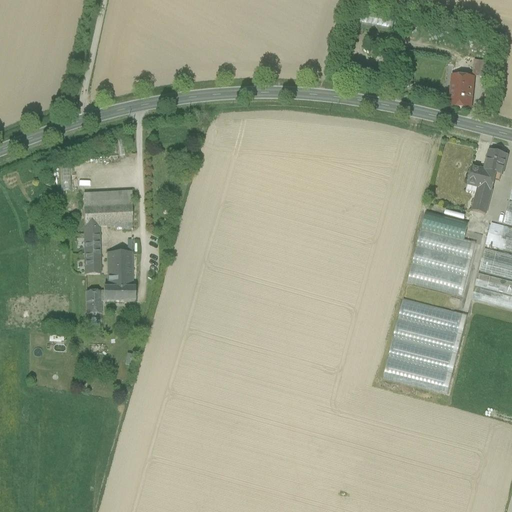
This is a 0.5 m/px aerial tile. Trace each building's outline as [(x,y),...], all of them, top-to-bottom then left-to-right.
[(360,27),(391,28),(391,20),(360,19),(360,27)] [(482,78),(485,63),(474,60),(471,76),(482,78)] [(462,75),(463,62),(455,62),(454,75),(462,75)] [(465,86),(452,85),(451,93),(472,94),(472,87),(465,86)] [(472,94),(451,93),(449,107),(470,110),(472,94)] [(507,156),(490,151),(485,171),(495,174),(502,175),(507,156)] [(58,168),(59,191),(70,191),(69,167),(58,168)] [(482,170),(471,167),(467,184),(478,187),(482,170)] [(485,171),(482,170),(478,187),(491,191),(495,174),(485,171)] [(491,191),(478,187),(476,195),(489,199),(491,191)] [(132,193),(83,195),(83,208),(132,206),(132,193)] [(489,199),(476,195),(472,211),(485,214),(489,199)] [(511,202),(509,202),(503,224),(511,226),(511,202)] [(131,226),(132,206),(83,208),(84,228),(97,228),(115,227),(131,226)] [(468,223),(425,212),(407,284),(462,298),(475,244),(464,241),(468,223)] [(502,227),(489,224),(484,246),(497,249),(502,227)] [(131,233),(131,226),(115,227),(115,234),(131,233)] [(511,229),(502,227),(497,249),(511,252),(511,229)] [(97,228),(84,228),(85,276),(99,275),(97,228)] [(511,256),(483,249),(477,271),(511,280),(511,256)] [(132,253),(106,254),(107,289),(133,289),(132,253)] [(511,282),(478,274),(471,301),(511,311),(511,282)] [(107,289),(103,289),(103,303),(135,303),(134,289),(133,289),(107,289)] [(100,314),(99,292),(85,293),(86,315),(100,314)] [(454,313),(403,300),(383,379),(447,395),(467,317),(453,314),(454,313)]
